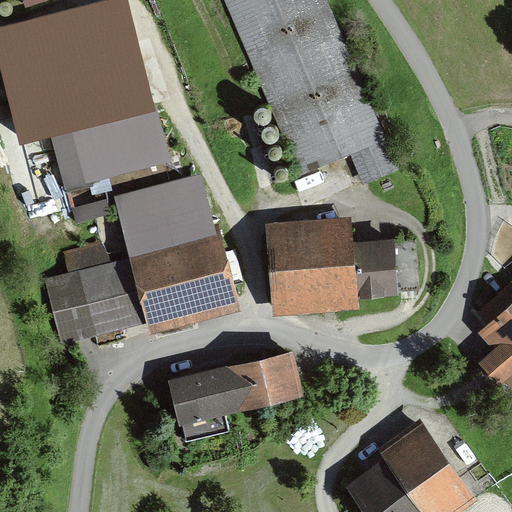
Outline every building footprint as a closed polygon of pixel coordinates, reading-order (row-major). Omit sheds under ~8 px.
[(230,0),(302,173),(355,152),(370,189),(413,171),(342,0),(230,0)] [(142,66),(122,73),(131,99),(151,92),(142,66)] [(170,104),(61,130),(75,186),(184,160),(170,104)] [(78,343),(252,303),(224,180),(132,201),(146,259),(63,278),(78,343)] [(370,229),(277,235),(282,303),(422,294),(418,243),(371,246),(370,229)] [(511,305),(494,321),(511,342),(511,305)] [(8,310),(0,313),(0,328),(8,346),(21,340),(8,310)] [(304,357),(187,381),(196,423),(313,398),(304,357)] [(439,432),(365,487),(384,511),(462,511),(486,494),(439,432)]
